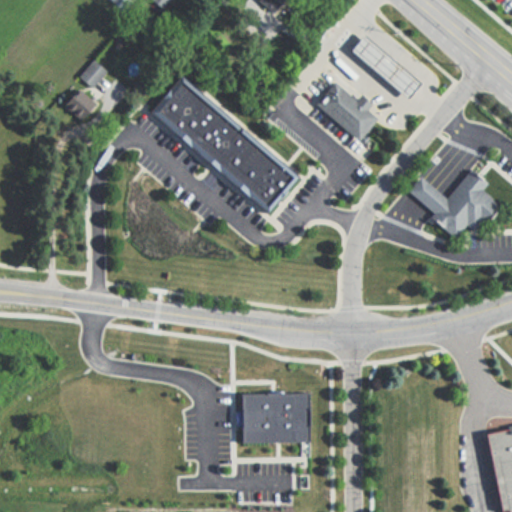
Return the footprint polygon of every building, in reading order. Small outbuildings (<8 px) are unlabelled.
[(367,45),(386,63),(378,72),(388,81),(401,67),(426,90),(436,79),(382,29),(367,45)] [(356,35),(412,83),(400,99),(343,51),(356,35)] [(178,77),(296,178),(264,213),(149,110),(178,77)] [(332,83),(314,104),(357,142),(375,120),(366,112),(371,104),(359,95),(354,101),(332,83)] [(469,170),(488,184),(481,192),(498,205),(478,231),(467,223),(457,236),(433,218),(436,215),(447,201),(469,170)] [(418,177),(447,201),(436,215),(407,191),(418,177)] [(238,392),(270,391),(304,391),(305,439),(275,439),(239,440),(238,392)] [(511,511),(496,511),(483,430),(511,424),(511,511)]
